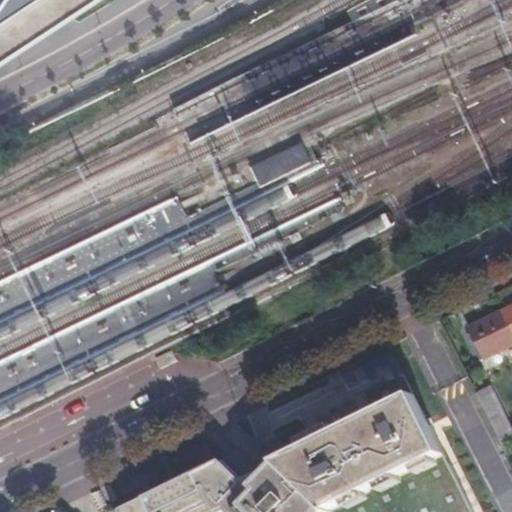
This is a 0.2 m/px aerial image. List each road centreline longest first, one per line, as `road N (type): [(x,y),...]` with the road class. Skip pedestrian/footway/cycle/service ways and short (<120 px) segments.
road 1 (unclassified): [(511,248),(0,499)]
road 2 (residential): [(169,0),(0,101)]
